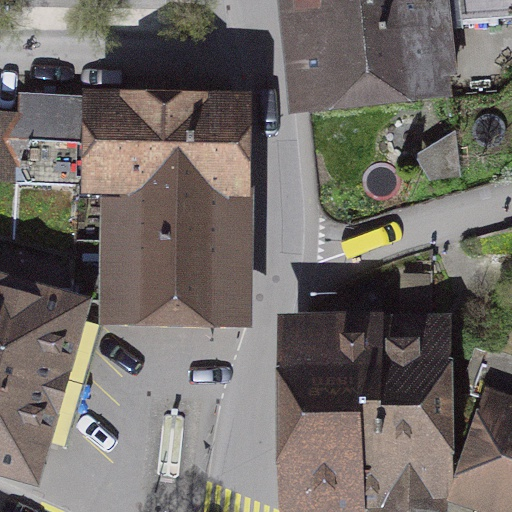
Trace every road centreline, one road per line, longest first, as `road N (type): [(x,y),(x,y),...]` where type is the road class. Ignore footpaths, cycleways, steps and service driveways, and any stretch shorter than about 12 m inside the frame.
road 1 (residential): [(260,0),(276,266)]
road 2 (residential): [(276,266),(245,511)]
road 3 (residential): [(511,197),(276,266)]
